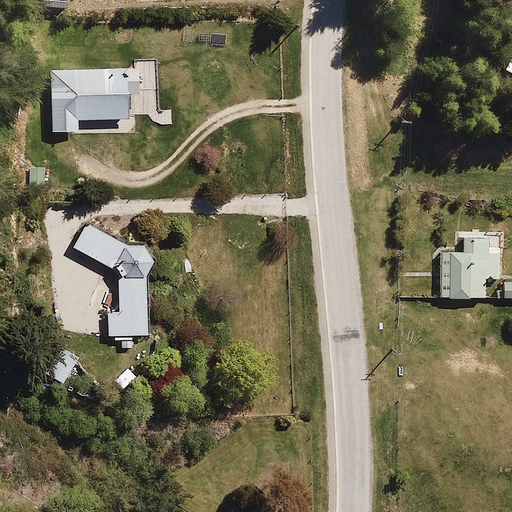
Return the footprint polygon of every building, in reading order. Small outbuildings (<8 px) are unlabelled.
[(52,131),(80,129),(79,120),(128,115),(126,93),(142,91),(139,64),(46,73),(52,131)] [(28,169),(29,193),(44,193),(43,168),(28,169)] [(70,243),(116,267),(117,306),(106,307),(106,338),(120,338),(120,344),(130,344),(130,328),(144,328),(143,271),(149,263),(150,252),(147,247),(141,241),(129,240),(84,217),(70,243)] [(433,245),(434,295),(511,294),(511,278),(502,278),(501,234),(459,234),(459,245),(433,245)] [(39,371),(61,383),(73,361),(91,371),(98,359),(59,337),(39,371)]
